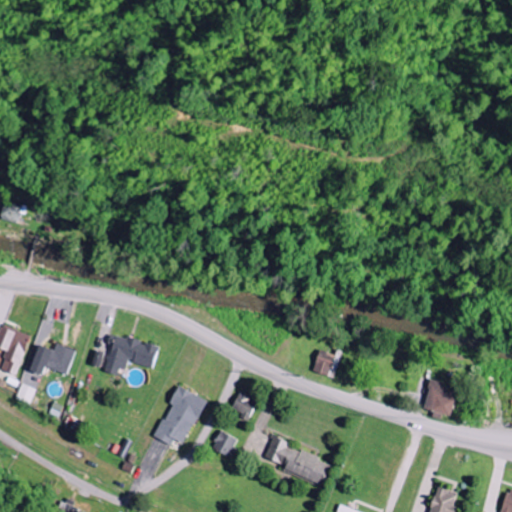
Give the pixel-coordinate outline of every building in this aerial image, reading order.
[(24,206),(7,201),(1,218),(18,223),(24,206)] [(30,335),(0,326),(0,347),(6,349),(0,370),(18,376),(30,335)] [(153,369),(160,346),(127,337),(127,339),(117,337),(116,341),(113,340),(105,372),(121,376),(126,361),(153,369)] [(76,351),(57,344),(54,350),(40,345),(31,371),(44,376),(47,368),(68,375),(76,351)] [(451,417),(459,393),(446,389),(447,384),(432,380),(423,408),(451,417)] [(15,400),(29,406),(35,389),(21,384),(15,400)] [(155,438),(171,446),(174,440),(185,445),(206,400),(179,387),(170,405),(155,438)] [(249,420),(259,402),(241,392),(231,410),(249,420)] [(238,439),(220,431),(212,449),(230,457),(238,439)] [(265,458),(287,467),(285,472),(321,487),(331,464),(273,439),(265,458)] [(452,511),(457,493),(436,488),(430,511),(452,511)] [(501,511),(511,511),(511,491),(509,490),(501,511)]
